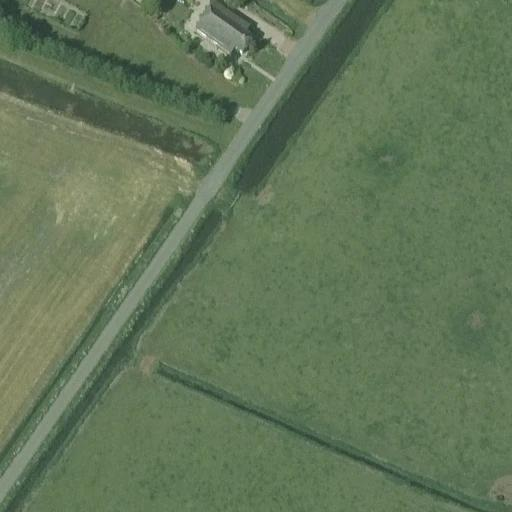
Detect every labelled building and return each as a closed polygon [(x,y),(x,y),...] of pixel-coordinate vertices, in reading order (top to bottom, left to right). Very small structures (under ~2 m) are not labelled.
[(27,0),(26,2),(42,9),(46,1),(43,0),(27,0)] [(62,0),(58,0),(50,14),(72,26),(81,11),(62,0)] [(128,0),(144,12),(152,0),(128,0)] [(438,0),(491,31),(503,10),(485,0),(438,0)] [(234,54),(240,58),(251,43),(245,37),(249,32),(213,6),(194,34),(230,59),(234,54)] [(511,43),(511,18),(501,37),(511,43)]
